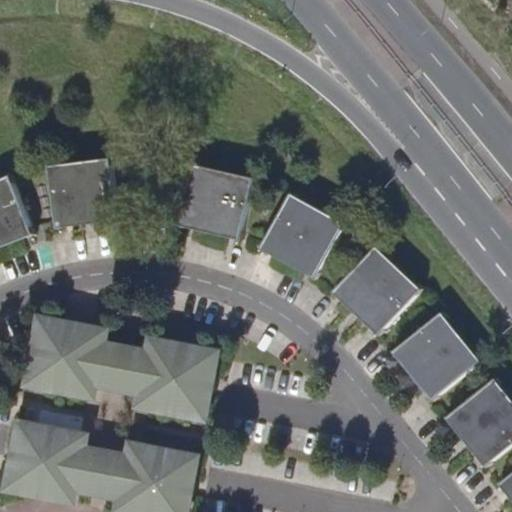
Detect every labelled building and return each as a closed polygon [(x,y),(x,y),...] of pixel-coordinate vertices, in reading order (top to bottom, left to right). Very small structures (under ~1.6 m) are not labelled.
[(110,158),(50,168),(60,229),(119,219),(110,158)] [(259,179),(196,163),(180,225),(244,240),(259,179)] [(12,176),(0,181),(0,248),(35,235),(12,176)] [(351,223),(295,192),(264,248),(319,279),(351,223)] [(426,290),(381,245),(335,291),(383,336),(426,290)] [(485,361),(446,311),(396,351),(436,401),(485,361)] [(95,382),(110,385),(117,350),(102,347),(105,334),(43,322),(31,384),(92,396),(95,382)] [(154,358),(139,354),(131,390),(147,393),(144,406),(204,417),(217,356),(156,344),(154,358)] [(110,385),(131,390),(139,354),(117,350),(110,385)] [(511,449),(511,393),(499,378),(449,417),(489,467),(511,449)] [(75,485),(91,488),(98,454),(82,451),(84,438),(24,427),(12,488),(72,500),(75,485)] [(132,460),(116,458),(109,492),(125,495),(123,509),(138,511),(186,511),(196,459),(135,448),(132,460)] [(116,458),(98,454),(91,488),(109,492),(116,458)] [(511,473),(502,482),(511,495),(511,473)]
